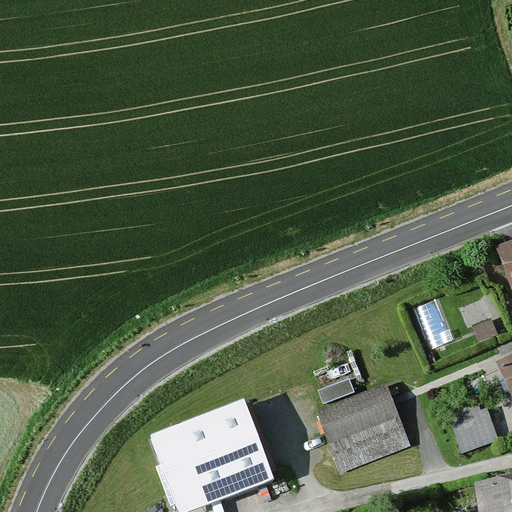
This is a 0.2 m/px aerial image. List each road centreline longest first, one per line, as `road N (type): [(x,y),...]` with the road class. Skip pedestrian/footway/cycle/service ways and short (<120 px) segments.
road 1 (primary): [(30,511),(81,423),(190,337),(511,204)]
road 2 (track): [(306,511),(511,460)]
